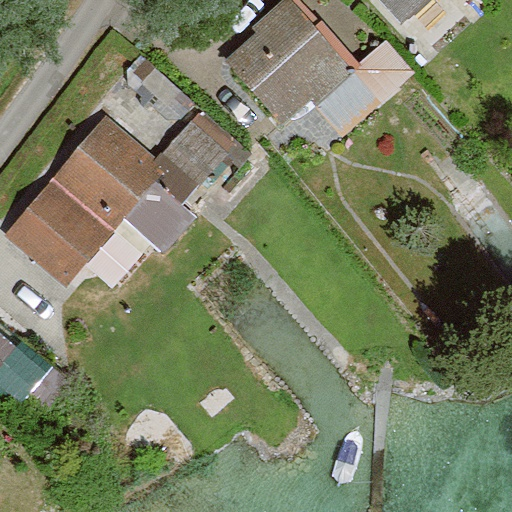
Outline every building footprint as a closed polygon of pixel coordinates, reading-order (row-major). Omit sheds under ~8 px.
[(335,57),(293,12),(235,65),(276,110),(335,57)] [(341,142),(414,79),(385,46),(313,109),(341,142)] [(164,150),(203,185),(224,161),(185,127),(164,150)] [(14,235),(64,278),(151,177),(101,135),(14,235)] [(0,392),(36,423),(85,366),(0,292),(0,392)]
